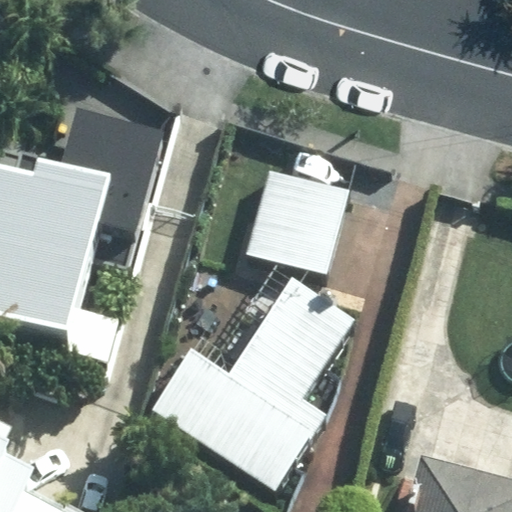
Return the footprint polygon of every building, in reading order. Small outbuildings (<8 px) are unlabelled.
[(43,87),(15,69),(0,93),(0,149),(3,151),(43,87)] [(0,323),(70,345),(101,244),(142,256),(179,136),(58,99),(30,190),(0,180),(0,323)] [(263,186),(239,272),(321,296),(345,209),(263,186)] [(271,511),(325,436),(304,421),(356,346),(294,303),(228,397),(192,373),(152,430),(269,511),(271,511)] [(507,511),(427,492),(422,511),(507,511)] [(0,511),(28,511),(0,496),(0,511)]
